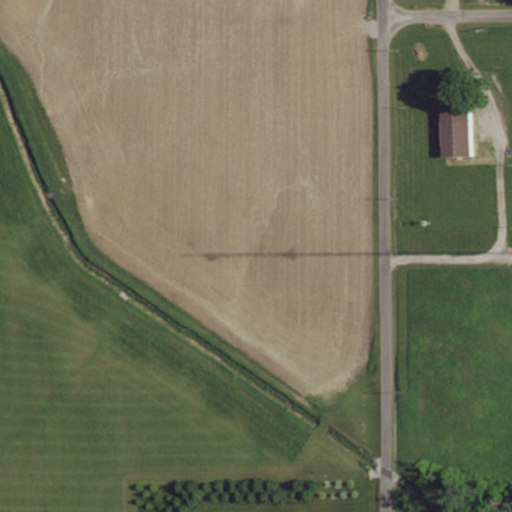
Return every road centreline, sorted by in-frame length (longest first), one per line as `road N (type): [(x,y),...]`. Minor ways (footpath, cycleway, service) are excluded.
road 1 (tertiary): [(383,511),(380,0)]
road 2 (residential): [(511,16),(380,18)]
